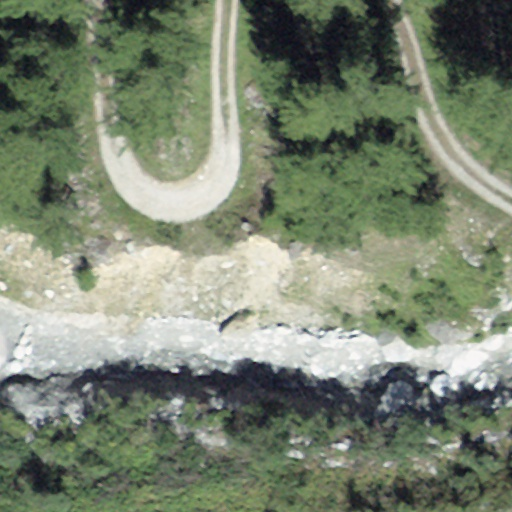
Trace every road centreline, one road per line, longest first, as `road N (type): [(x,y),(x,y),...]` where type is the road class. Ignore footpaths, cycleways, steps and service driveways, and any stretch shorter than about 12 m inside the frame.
road 1 (track): [(88,0),(122,171),(139,192),(177,206),(206,198),(222,176),(226,0)]
road 2 (track): [(388,0),(438,131),(461,164),(511,200)]
